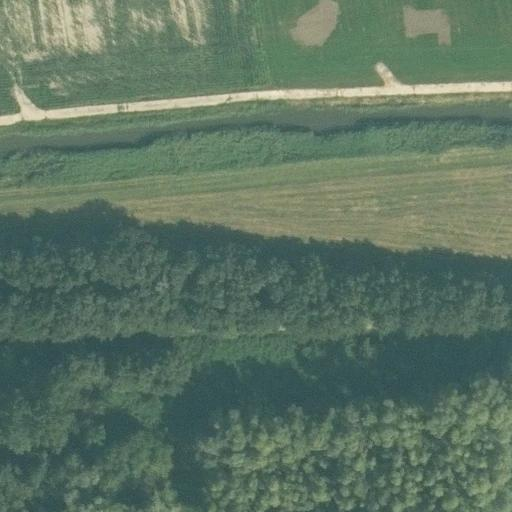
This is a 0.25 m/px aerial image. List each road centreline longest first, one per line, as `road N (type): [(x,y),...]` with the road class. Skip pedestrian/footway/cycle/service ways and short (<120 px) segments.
road 1 (unknown): [(511,165),(0,211)]
road 2 (track): [(511,93),(260,99),(0,127)]
road 3 (track): [(511,331),(0,331)]
